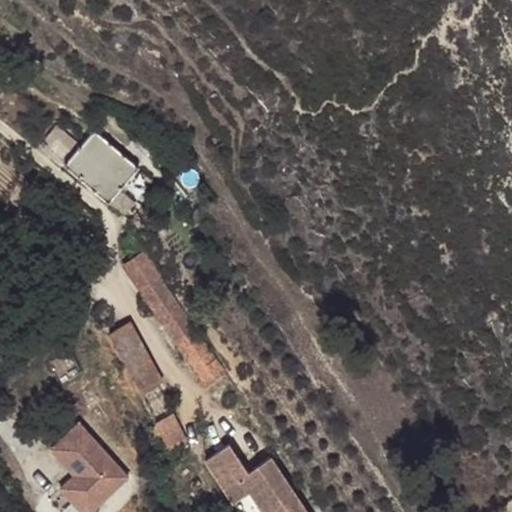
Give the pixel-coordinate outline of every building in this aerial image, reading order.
[(36,144),(122,218),(151,184),(91,130),(76,147),(50,126),(36,144)] [(124,272),(204,389),(223,376),(143,258),(124,272)] [(110,337),(127,368),(146,358),(128,327),(110,337)] [(146,358),(127,368),(146,402),(165,392),(146,358)] [(166,452),(183,443),(169,416),(152,424),(166,452)] [(79,472),(64,487),(88,511),(99,511),(140,473),(86,417),(55,447),(79,472)] [(201,463),(230,506),(246,495),(257,511),(300,511),(266,461),(243,476),(224,448),(201,463)] [(257,511),(246,495),(230,506),(233,511),(257,511)]
